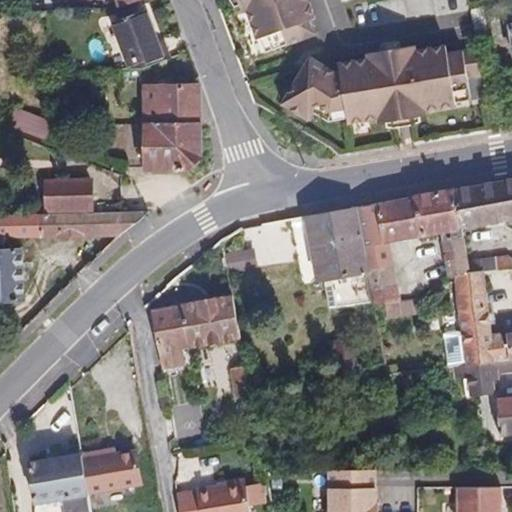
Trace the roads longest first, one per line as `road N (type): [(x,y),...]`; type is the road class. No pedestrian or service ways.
road 1 (secondary): [(0,400),(145,251),(201,215),(255,194)]
road 2 (secondary): [(255,194),(511,153)]
road 3 (tertiary): [(255,194),(184,0)]
